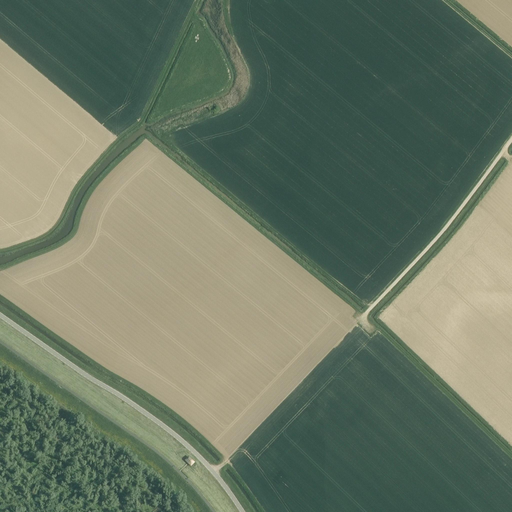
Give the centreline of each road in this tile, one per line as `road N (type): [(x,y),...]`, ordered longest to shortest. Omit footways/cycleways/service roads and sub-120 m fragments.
road 1 (unclassified): [(242,511),(182,441),(0,317)]
road 2 (track): [(369,311),(511,142)]
